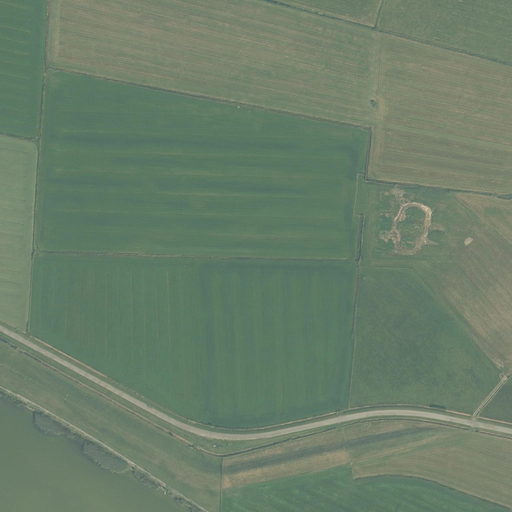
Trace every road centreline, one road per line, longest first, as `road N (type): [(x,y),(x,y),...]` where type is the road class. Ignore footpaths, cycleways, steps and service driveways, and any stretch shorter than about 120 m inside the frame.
road 1 (tertiary): [(0,328),(211,435),(266,435),(389,412),(511,431)]
road 2 (track): [(350,466),(457,442),(469,437),(472,423)]
